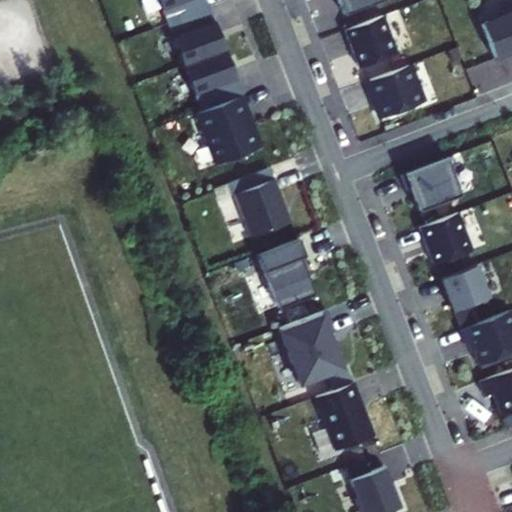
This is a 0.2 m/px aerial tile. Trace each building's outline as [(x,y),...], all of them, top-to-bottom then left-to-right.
[(205,0),(174,0),(159,6),(164,20),(207,3),(205,0)] [(336,0),(342,14),(379,0),(336,0)] [(207,3),(164,20),(169,33),(212,17),(207,3)] [(511,11),(480,24),(493,58),(511,50),(511,11)] [(382,15),(343,30),(358,67),(396,52),(382,15)] [(169,33),(180,62),(223,46),(212,17),(169,33)] [(223,46),(180,62),(192,93),(235,77),(223,46)] [(407,64),(368,79),(373,93),(370,94),(379,118),(421,102),(407,64)] [(235,77),(192,93),(199,111),(237,96),(242,94),(235,77)] [(199,111),(195,112),(215,163),(258,147),(250,125),(246,127),(242,118),(245,117),(237,96),(199,111)] [(446,157),(399,175),(404,189),(409,188),(418,210),(460,194),(446,157)] [(232,192),(233,193),(273,178),(268,165),(227,181),(231,192),(232,192)] [(273,178),(233,193),(250,236),(290,221),(273,178)] [(457,212),(418,226),(432,264),(471,249),(457,212)] [(278,264),(299,257),(303,255),(297,238),(271,247),(278,264)] [(303,255),(299,257),(305,274),(310,272),(303,255)] [(305,274),(299,257),(278,264),(262,270),(276,307),(312,294),(305,274)] [(439,277),(452,310),(468,304),(487,296),(474,264),(439,277)] [(475,321),(468,304),(452,310),(459,327),(475,321)] [(324,309),(278,327),(299,382),(341,366),(328,332),(332,330),(324,309)] [(511,316),(509,309),(458,329),(464,343),(467,342),(470,352),(473,351),(478,364),(511,351),(511,316)] [(511,367),(478,380),(484,395),(491,392),(500,415),(511,410),(511,367)] [(347,368),(327,375),(332,388),(352,381),(347,368)] [(332,388),(314,395),(335,448),(372,434),(352,381),(332,388)] [(345,466),(349,478),(369,471),(364,458),(345,466)] [(369,471),(349,478),(362,511),(382,511),(399,505),(384,465),(369,471)]
